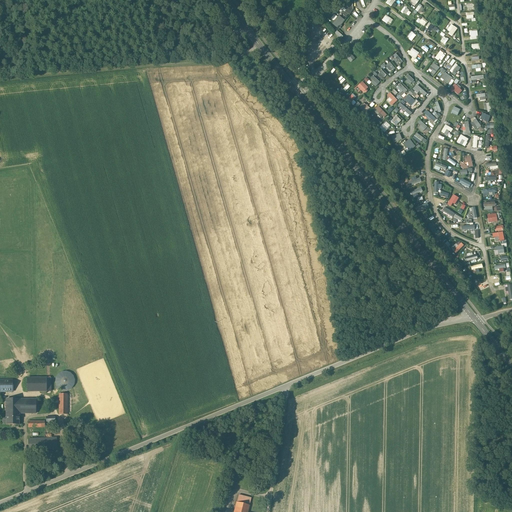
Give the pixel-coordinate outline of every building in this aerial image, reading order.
[(343,6),(341,4),(337,8),(346,17),(353,9),(345,2),(343,6)] [(420,13),(424,7),(420,4),(415,9),(420,13)] [(412,12),(405,7),(402,11),(408,16),(412,12)] [(382,20),(387,23),(388,22),(391,23),(393,19),(386,14),(382,20)] [(338,28),(344,21),(339,17),(333,24),(338,28)] [(419,17),(417,21),(425,26),(428,21),(423,17),(421,19),(419,17)] [(426,27),(431,31),(432,29),(436,31),(438,28),(429,22),(426,27)] [(453,36),(458,27),(451,24),(446,33),(453,36)] [(407,37),(412,41),(417,35),(412,30),(407,37)] [(478,39),(477,30),(470,30),(471,39),(478,39)] [(439,60),(444,53),(440,50),(435,58),(439,60)] [(346,56),(351,62),(356,58),(351,52),(346,56)] [(396,52),(393,54),(395,57),(393,58),(397,65),(403,61),(396,52)] [(386,65),(390,72),(396,68),(391,61),(386,65),(384,63),(380,65),(382,68),(386,65)] [(436,75),(440,66),(433,63),(428,71),(436,75)] [(454,63),(450,72),(457,75),(461,66),(454,63)] [(377,74),(382,79),(387,74),(382,69),(377,74)] [(445,72),(441,78),(449,84),(453,77),(445,72)] [(407,73),(405,76),(408,78),(406,81),(410,84),(414,79),(407,73)] [(376,86),(380,82),(373,75),(371,78),(373,80),(371,82),(376,86)] [(484,75),(471,76),(472,83),(477,82),(476,79),(483,78),(484,83),(488,83),(488,78),(484,78),(484,75)] [(342,85),(346,90),(351,86),(347,81),(342,85)] [(364,93),(369,88),(363,81),(355,88),(359,92),(361,90),(364,93)] [(427,93),(418,85),(421,83),(419,81),(412,88),(418,93),(420,91),(425,96),(427,93)] [(408,90),(400,83),(398,85),(394,82),(392,84),(400,91),(396,95),(400,98),(408,90)] [(452,92),(455,90),(457,94),(461,92),(457,83),(450,86),(452,92)] [(390,92),(387,95),(389,97),(387,100),(392,106),(398,100),(390,92)] [(360,104),(354,99),(356,97),(353,93),(348,99),(356,108),(360,104)] [(411,105),(415,100),(408,94),(404,99),(411,105)] [(438,110),(439,112),(442,111),(438,101),(435,102),(436,106),(434,107),(436,111),(438,110)] [(408,117),(412,112),(400,102),(398,105),(405,112),(404,113),(408,117)] [(360,107),(365,113),(370,108),(365,103),(360,107)] [(375,110),(384,118),(389,112),(380,104),(375,110)] [(458,115),(461,109),(454,106),(451,113),(458,115)] [(431,121),(429,123),(433,127),(436,124),(435,122),(437,120),(427,109),(423,113),(431,121)] [(480,119),(488,122),(491,115),(482,112),(480,119)] [(397,115),(392,120),(396,125),(402,120),(397,115)] [(471,122),(476,130),(479,128),(482,132),(487,128),(485,126),(483,128),(476,118),(471,122)] [(426,129),(430,133),(432,130),(420,120),(418,122),(421,125),(419,128),(423,132),(426,129)] [(380,127),(385,132),(391,126),(386,121),(380,127)] [(455,139),(459,131),(445,125),(441,133),(455,139)] [(400,133),(392,136),(394,142),(402,140),(400,133)] [(457,142),(465,146),(469,139),(461,134),(457,142)] [(482,147),(482,140),(480,140),(480,136),(474,136),(473,147),(482,147)] [(410,138),(404,143),(409,151),(416,146),(410,138)] [(460,161),(462,169),(473,167),(471,154),(463,156),(464,160),(460,161)] [(436,161),(434,168),(439,170),(441,167),(446,169),(447,166),(436,161)] [(410,186),(422,181),(420,177),(409,181),(410,186)] [(472,188),(474,183),(461,178),(459,183),(472,188)] [(413,195),(423,191),(421,186),(411,191),(413,195)] [(451,206),(453,203),(456,204),(459,197),(453,194),(448,205),(451,206)] [(493,209),(493,206),(495,206),(495,201),(484,201),(484,209),(493,209)] [(428,203),(417,207),(419,211),(430,207),(428,203)] [(452,217),(455,213),(445,207),(442,211),(452,217)] [(461,221),(463,218),(456,213),(453,216),(461,221)] [(488,222),(498,221),(497,213),(487,214),(488,222)] [(503,232),(494,233),(494,241),(500,241),(501,244),(507,243),(506,240),(504,240),(503,232)] [(65,371),(61,372),(58,374),(56,377),(55,382),(56,385),(58,388),(63,390),(67,390),(71,389),(74,384),(75,380),(73,375),(70,373),(65,371)] [(52,377),(27,377),(27,392),(52,392),(52,377)] [(0,392),(13,392),(13,379),(0,379),(0,392)] [(68,394),(59,394),(58,414),(68,414),(68,394)] [(35,397),(5,398),(5,425),(19,424),(19,414),(35,414),(35,397)] [(57,449),(56,435),(28,436),(28,450),(57,449)] [(248,511),(252,497),(239,494),(234,511),(248,511)]
